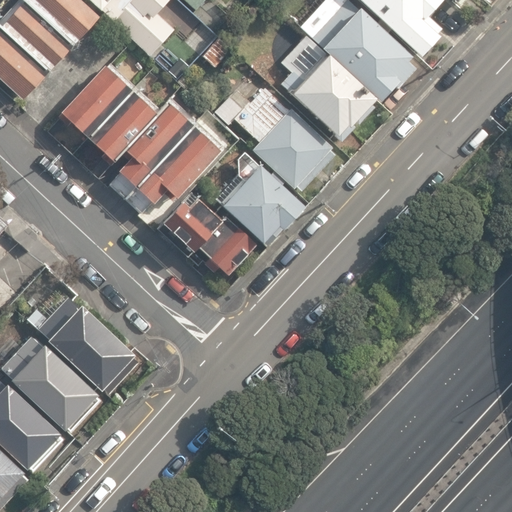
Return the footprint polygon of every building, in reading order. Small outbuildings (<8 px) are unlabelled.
[(0,89),(26,112),(106,23),(79,0),(27,0),(0,30),(0,89)] [(147,0),(86,0),(109,19),(123,5),(134,15),(147,0)] [(181,0),(198,14),(209,0),(181,0)] [(320,0),(296,28),(304,35),(277,65),(288,74),(277,86),(344,146),(378,108),(383,112),(424,67),(348,0),(320,0)] [(442,0),(348,0),(424,67),(453,35),(437,20),(449,6),(442,0)] [(447,0),(459,11),(469,0),(505,0),(507,1),(507,0),(447,0)] [(120,176),(116,180),(155,215),(167,201),(174,207),(225,151),(171,103),(162,113),(107,64),(57,120),(120,176)] [(265,89),(232,126),(256,147),(252,151),(300,195),(337,154),(265,89)] [(198,260),(225,284),(234,274),(236,275),(239,276),(241,276),(244,276),(247,275),(249,273),(251,271),(252,268),(253,265),(252,262),(251,259),(249,257),(256,249),(265,257),(282,238),(287,242),(312,214),(257,164),(215,211),(193,191),(156,231),(193,265),(198,260)] [(75,291),(41,327),(112,394),(146,358),(75,291)] [(76,432),(110,396),(42,333),(8,369),(76,432)] [(15,379),(6,370),(0,375),(0,434),(39,471),(74,434),(15,379)] [(0,507),(35,471),(0,438),(0,507)]
